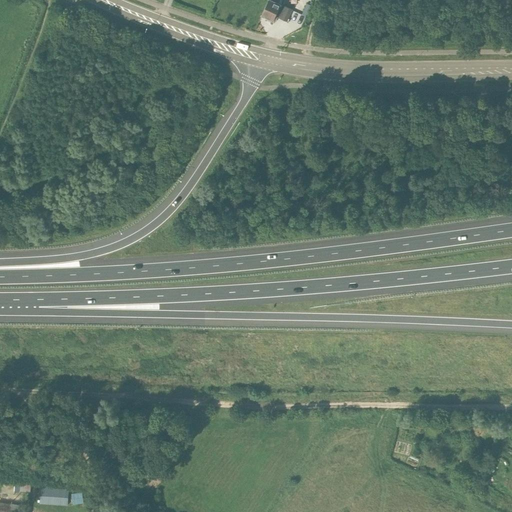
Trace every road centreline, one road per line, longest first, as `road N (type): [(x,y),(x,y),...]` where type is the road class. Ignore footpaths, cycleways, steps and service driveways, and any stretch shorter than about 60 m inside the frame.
road 1 (motorway): [(511,229),(213,266),(0,277)]
road 2 (motorway): [(38,299),(233,293),(511,268)]
road 3 (motorway): [(38,299),(158,314),(511,324)]
road 4 (track): [(511,407),(291,407),(115,396),(97,408),(84,440)]
road 5 (motorway): [(263,59),(190,186),(155,224),(99,252),(0,265)]
road 6 (tertiary): [(511,70),(332,69),(263,59)]
road 7 (tertiary): [(263,59),(102,0)]
